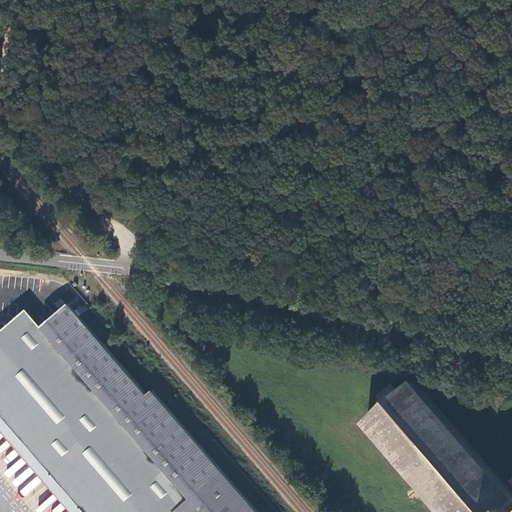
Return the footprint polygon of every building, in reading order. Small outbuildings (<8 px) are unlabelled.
[(74,302),(46,326),(31,308),(29,310),(193,500),(179,511),(261,511),(158,391),(154,394),(74,302)] [(5,312),(15,323),(20,318),(10,308),(5,312)] [(179,511),(193,500),(29,310),(20,318),(15,323),(0,335),(0,411),(87,511),(179,511)] [(511,511),(511,490),(416,379),(401,391),(393,382),(378,394),(386,404),(368,419),(447,511),(511,511)] [(0,425),(73,511),(87,511),(0,411),(0,425)]
